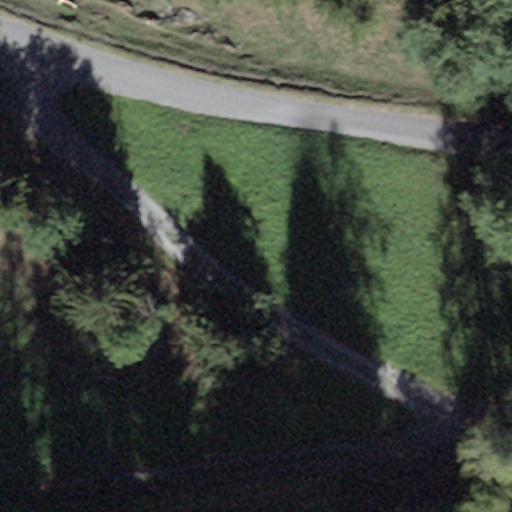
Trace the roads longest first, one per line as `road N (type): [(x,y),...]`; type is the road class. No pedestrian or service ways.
road 1 (track): [(15,47),(62,136),(246,297),(342,356),(428,392),(511,405)]
road 2 (unclassified): [(511,150),(251,109),(0,41)]
road 3 (track): [(490,403),(468,435),(426,446),(293,451),(0,487)]
